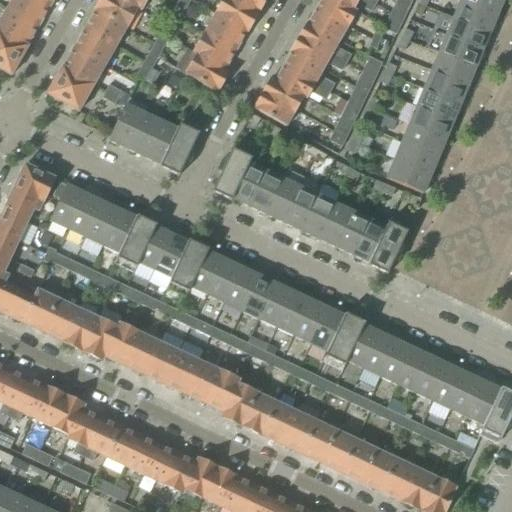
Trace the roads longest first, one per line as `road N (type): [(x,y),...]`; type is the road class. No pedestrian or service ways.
road 1 (residential): [(0,341),(363,511),(505,511),(511,498)]
road 2 (residential): [(511,367),(184,207)]
road 3 (residential): [(296,0),(184,207)]
road 4 (residential): [(184,207),(2,125)]
road 5 (residential): [(2,125),(75,0)]
